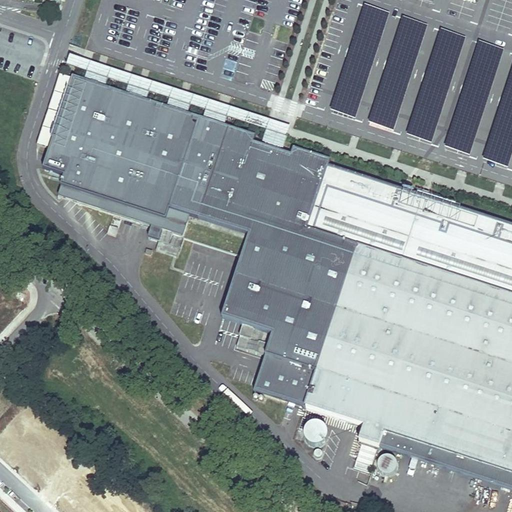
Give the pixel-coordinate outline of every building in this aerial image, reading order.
[(60,0),(50,0),(48,9),(57,12),(62,0),(60,0)] [(190,48),(188,54),(206,59),(208,53),(190,48)] [(37,146),(52,150),(74,79),(60,75),(37,146)] [(119,92),(75,78),(74,79),(52,150),(45,170),(65,177),(62,188),(167,222),(168,217),(184,223),(189,224),(191,218),(228,230),(249,237),(222,321),(273,337),(255,392),(365,427),(360,443),(511,492),(511,226),(500,223),(477,215),(452,207),(428,199),(421,197),(399,190),(376,182),(353,175),(329,167),(331,161),(312,155),(294,149),(292,155),(281,152),(282,149),(272,146),(265,143),(264,147),(254,143),(256,137),(231,128),(212,122),(198,118),(159,105),(119,92)] [(338,102),(356,108),(359,96),(342,90),(338,102)] [(434,139),(443,101),(418,95),(408,133),(434,139)] [(334,112),(353,118),(356,109),(337,103),(334,112)] [(454,133),(452,139),(470,144),(472,138),(454,133)] [(180,237),(184,239),(189,224),(184,223),(168,217),(167,222),(62,188),(59,198),(180,237)] [(107,234),(116,237),(119,229),(110,226),(107,234)] [(152,229),(149,238),(159,242),(162,232),(152,229)] [(299,440),(316,453),(328,437),(311,424),(299,440)] [(375,471),(388,480),(397,466),(383,458),(375,471)] [(334,500),(332,507),(345,511),(349,511),(352,506),(334,500)]
